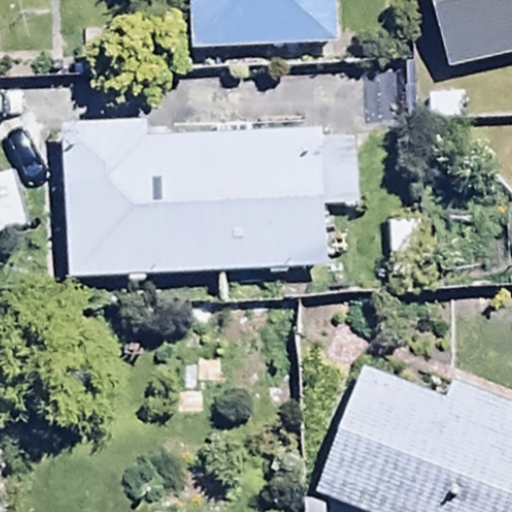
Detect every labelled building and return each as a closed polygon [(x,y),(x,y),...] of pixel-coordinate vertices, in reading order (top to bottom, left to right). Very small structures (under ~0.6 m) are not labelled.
[(333,0),(190,0),(192,51),(336,46),(333,0)] [(511,0),(433,0),(446,64),(511,51),(511,0)] [(61,117),(66,273),(128,271),(128,282),(145,282),(145,271),(328,267),(326,201),(355,201),(353,145),(319,145),(318,125),(148,129),(147,115),(61,117)] [(38,123),(0,124),(0,237),(42,235),(38,123)] [(442,390),(365,359),(312,489),(369,511),(511,511),(511,396),(450,371),(442,390)] [(322,511),(322,500),(301,500),(301,511),(322,511)]
